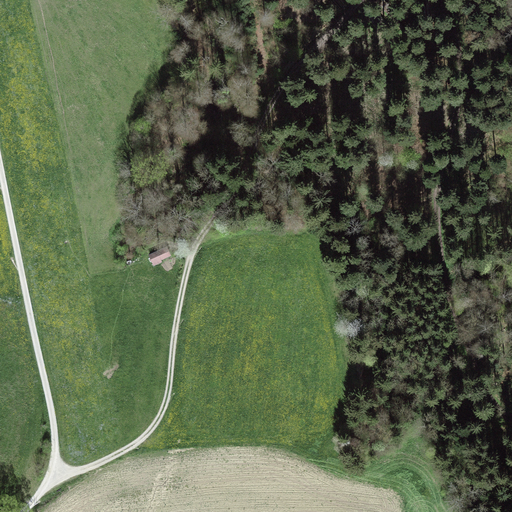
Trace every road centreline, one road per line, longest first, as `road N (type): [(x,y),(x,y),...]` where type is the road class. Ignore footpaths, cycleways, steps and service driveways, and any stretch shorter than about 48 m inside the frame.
road 1 (track): [(47,484),(130,446),(154,424),(168,390),(191,252),(277,91),(360,0)]
road 2 (track): [(441,0),(460,61),(437,192),(441,263),(479,380),(493,405),(511,416)]
road 3 (track): [(47,484),(51,409),(0,164)]
